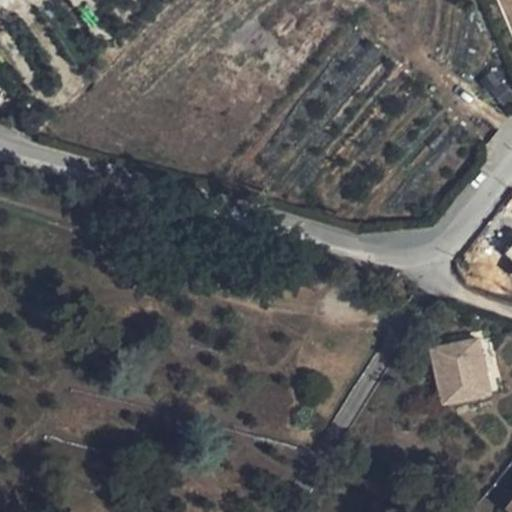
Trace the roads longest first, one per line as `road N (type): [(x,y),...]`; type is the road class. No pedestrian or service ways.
road 1 (residential): [(511,148),(421,250),(144,197),(0,141)]
road 2 (unknown): [(470,298),(428,311),(392,350),(288,511)]
